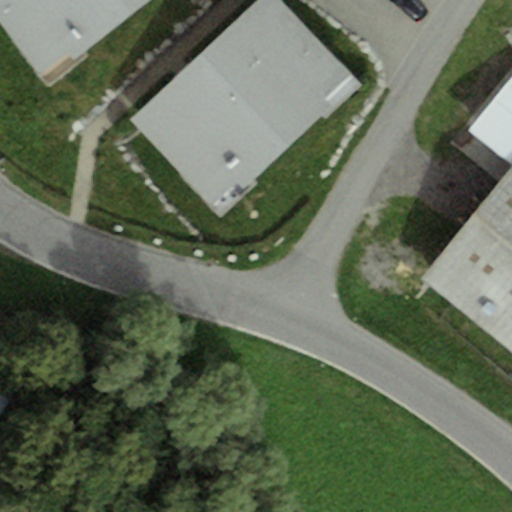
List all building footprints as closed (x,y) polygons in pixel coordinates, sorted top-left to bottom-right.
[(0,0),(0,23),(41,76),(69,55),(72,60),(149,0),(0,0)] [(253,179),(320,115),(326,120),(363,86),(357,80),(280,0),(257,0),(130,122),(218,213),(223,218),(258,184),(253,179)] [(511,79),(470,132),(511,164),(511,162),(511,79)] [(511,162),(511,164),(422,280),(511,349),(511,162)] [(0,411),(9,397),(0,391),(0,411)]
